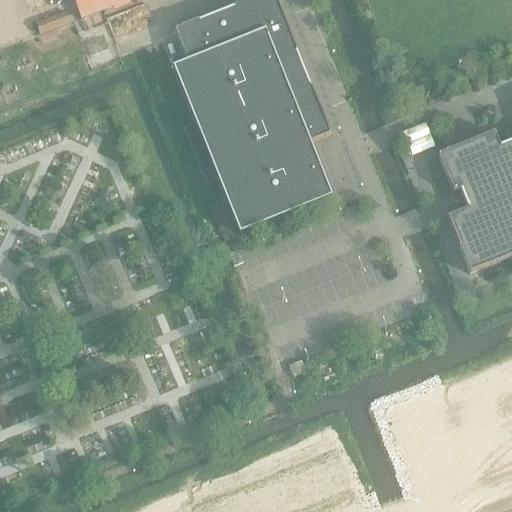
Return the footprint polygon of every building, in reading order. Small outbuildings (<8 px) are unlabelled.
[(73,0),(81,21),(136,0),(73,0)] [(187,65),(172,70),(194,125),(183,130),(206,187),(217,183),(239,238),(332,201),(310,146),(330,137),(274,0),(257,0),(174,33),(187,65)] [(66,14),(36,25),(40,37),(71,25),(66,14)] [(168,43),(161,46),(165,57),(173,54),(168,43)] [(427,125),(405,133),(415,156),(436,147),(427,125)] [(511,144),(499,150),(494,136),(438,158),(452,196),(459,193),(467,212),(449,219),(472,275),(511,259),(511,144)] [(210,211),(224,244),(238,238),(225,205),(210,211)] [(229,258),(234,270),(243,266),(238,254),(229,258)] [(478,387),(456,396),(465,417),(462,418),(474,447),(476,446),(485,467),(507,458),(506,456),(511,454),(511,375),(479,389),(478,387)] [(62,417),(82,409),(77,398),(57,406),(62,417)] [(340,457),(306,470),(323,511),(348,511),(349,511),(340,490),(352,486),(340,457)] [(323,511),(306,470),(273,484),(284,511),(286,511),(296,508),(297,511),(323,511)] [(284,511),(273,484),(240,497),(245,511),(284,511)] [(245,511),(240,497),(206,511),(245,511)]
